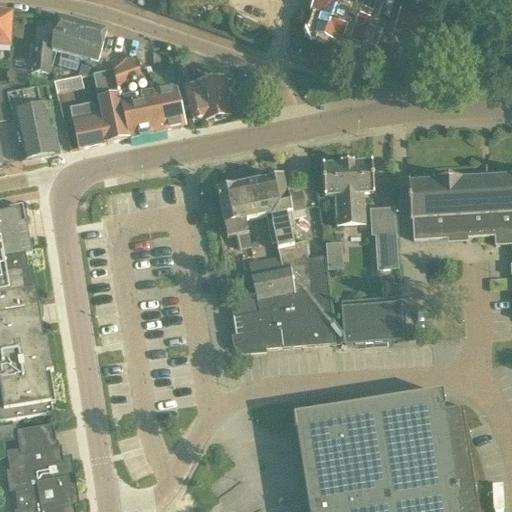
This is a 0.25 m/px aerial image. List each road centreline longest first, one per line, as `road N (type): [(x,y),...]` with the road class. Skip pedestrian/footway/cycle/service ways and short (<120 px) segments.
road 1 (residential): [(108,511),(64,231),(61,203),(70,183)]
road 2 (residential): [(34,0),(152,27),(264,68),(282,83),(295,131)]
road 3 (residential): [(295,131),(88,171),(70,183)]
road 4 (residential): [(511,105),(429,107),(295,131)]
